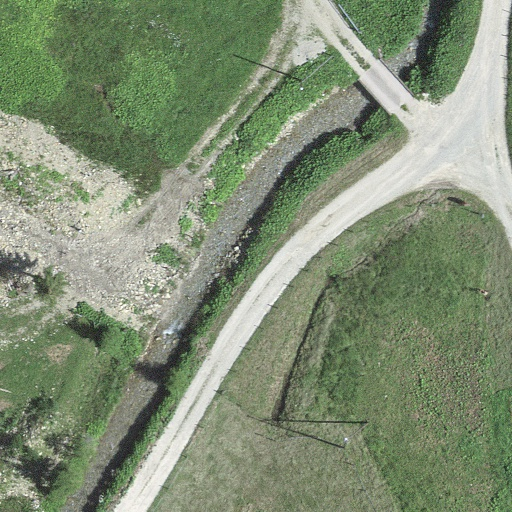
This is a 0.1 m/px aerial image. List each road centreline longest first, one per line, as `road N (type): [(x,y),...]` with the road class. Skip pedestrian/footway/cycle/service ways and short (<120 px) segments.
road 1 (track): [(489,0),(462,160),(333,221),(230,345),(122,511)]
road 2 (track): [(309,0),(316,22),(406,119),(462,160)]
